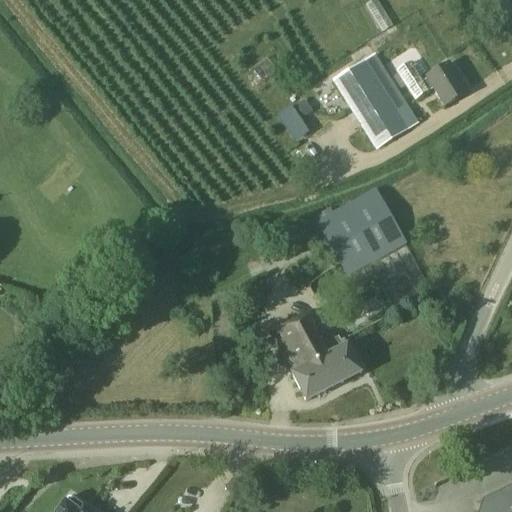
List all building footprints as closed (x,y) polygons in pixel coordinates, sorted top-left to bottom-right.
[(249,72),(259,87),(276,75),(267,60),(249,72)] [(376,151),(407,132),(363,64),(325,88),(343,116),(351,111),(376,151)] [(425,95),(433,90),(444,108),(467,94),(449,65),(426,78),(427,81),(419,86),(425,95)] [(304,103),(292,111),(299,120),(310,112),(304,103)] [(315,224),(346,279),(407,245),(376,190),(315,224)] [(292,376),(306,404),(361,375),(347,347),(345,347),(343,343),(341,344),(338,340),(336,342),(322,310),(270,336),(292,376)] [(511,511),(511,486),(482,501),(478,511),(511,511)] [(81,511),(83,510),(82,505),(72,498),(68,499),(58,511),(81,511)]
